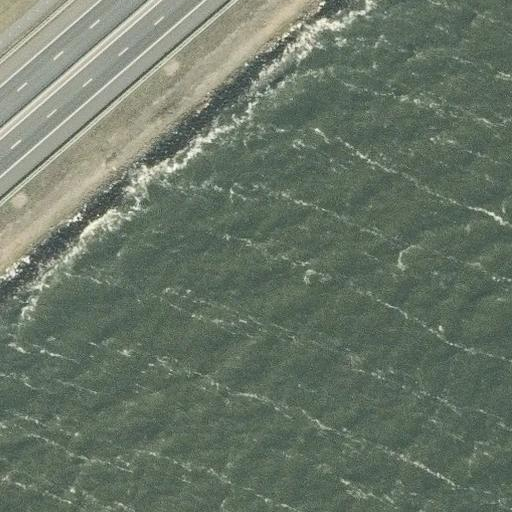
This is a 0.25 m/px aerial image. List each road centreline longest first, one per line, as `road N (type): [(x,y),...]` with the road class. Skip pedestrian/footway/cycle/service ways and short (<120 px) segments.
road 1 (motorway): [(0,160),(186,0)]
road 2 (motorway): [(118,0),(0,102)]
